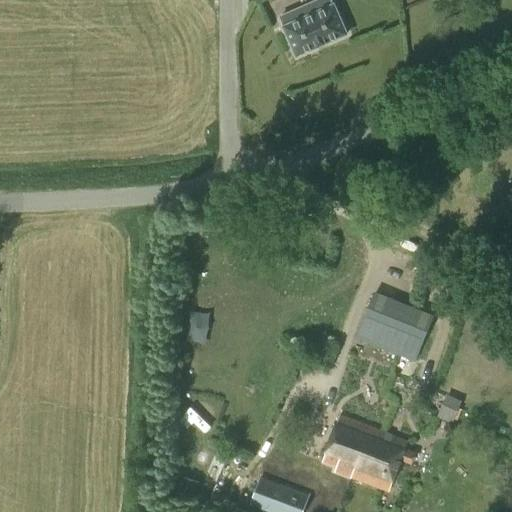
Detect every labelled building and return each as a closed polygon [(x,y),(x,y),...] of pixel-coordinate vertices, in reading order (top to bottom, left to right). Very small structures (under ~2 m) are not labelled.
[(331,6),(328,0),(319,0),(281,17),(285,26),(284,26),(297,55),(345,34),(332,5),(331,6)] [(414,361),(433,315),(373,291),(355,337),(414,361)] [(457,420),(464,396),(448,391),(440,415),(457,420)] [(202,426),(216,415),(205,399),(190,410),(202,426)] [(340,414),(322,462),(336,467),(335,469),(351,476),(388,489),(399,460),(410,464),(412,460),(413,461),(415,455),(414,455),(415,453),(403,449),(406,441),(395,437),(396,434),(383,429),(340,414)] [(267,511),(302,511),(308,496),(260,478),(247,511),(260,511),(261,510),(267,511)]
